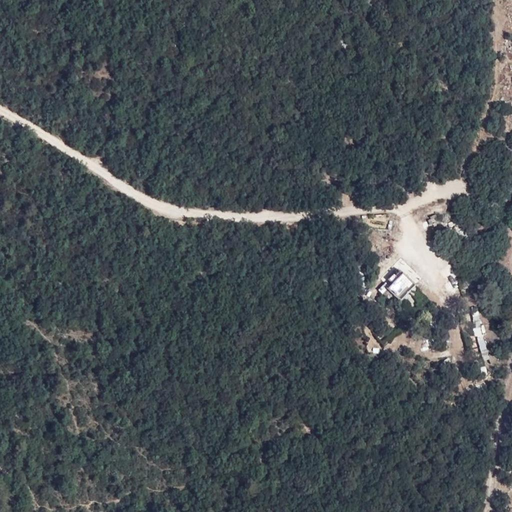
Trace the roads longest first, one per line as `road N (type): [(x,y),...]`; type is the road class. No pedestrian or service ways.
road 1 (track): [(0,110),(147,205),(173,213),(293,219),(391,210),(463,188),(511,234)]
road 2 (track): [(400,208),(438,276),(466,381)]
